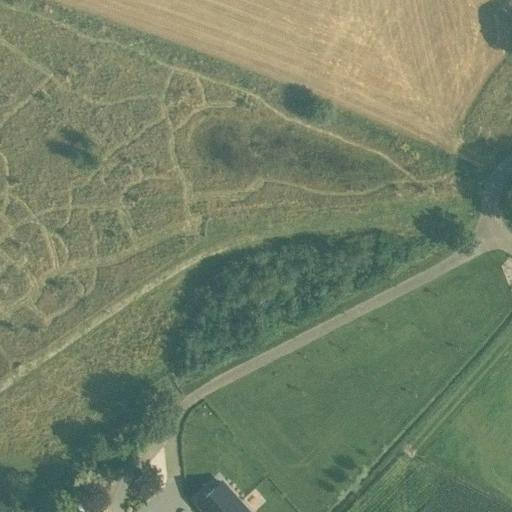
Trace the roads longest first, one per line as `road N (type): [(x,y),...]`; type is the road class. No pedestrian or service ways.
road 1 (track): [(205,226),(489,204)]
road 2 (track): [(409,451),(511,331)]
